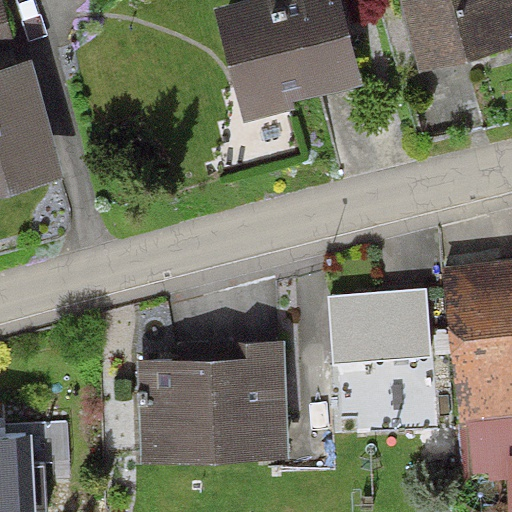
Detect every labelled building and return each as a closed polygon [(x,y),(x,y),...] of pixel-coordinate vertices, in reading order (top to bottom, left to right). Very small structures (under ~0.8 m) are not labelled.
[(0,0),(0,44),(14,40),(0,0)] [(350,81),(328,0),(286,0),(225,17),(249,108),(350,81)] [(407,0),(425,62),(511,37),(511,3),(511,0),(407,0)] [(0,187),(51,174),(24,74),(0,79),(0,187)] [(511,394),(511,285),(456,291),(469,400),(511,394)] [(269,370),(146,372),(147,451),(271,449),(269,370)] [(0,511),(26,511),(23,449),(0,450),(0,511)]
